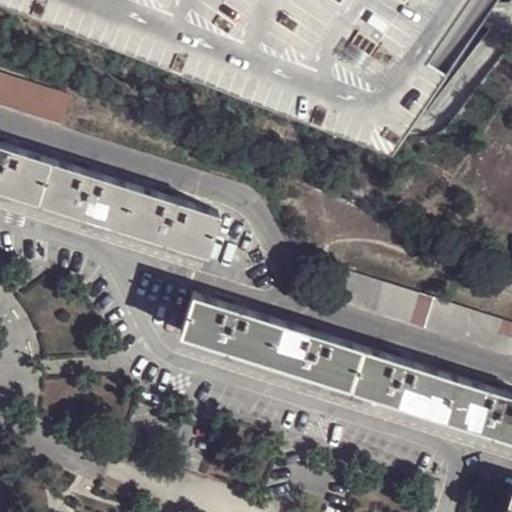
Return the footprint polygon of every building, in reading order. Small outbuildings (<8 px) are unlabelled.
[(0,0),(0,2),(390,154),(494,0),(0,0)] [(0,102),(63,122),(72,95),(0,72),(0,102)] [(0,140),(0,182),(56,200),(129,223),(208,248),(220,210),(0,140)] [(511,351),(511,350),(511,320),(346,269),(339,297),(511,351)] [(511,389),(196,290),(183,329),(279,358),(379,390),(460,416),(511,432),(511,389)]
